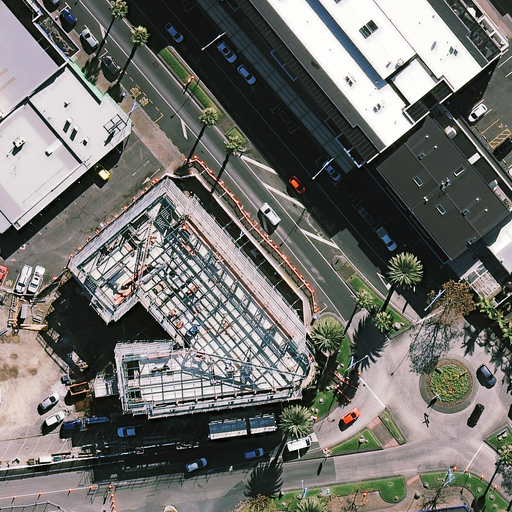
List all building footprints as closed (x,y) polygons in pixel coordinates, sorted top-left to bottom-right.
[(0,125),(73,61),(19,0),(8,0),(0,7),(0,125)] [(353,143),(380,176),(389,169),(408,154),(447,122),(461,111),(503,76),(511,69),(511,52),(497,34),(469,0),(235,0),(241,6),(353,143)] [(131,129),(73,61),(0,125),(0,232),(7,234),(20,224),(131,129)] [(389,169),(380,176),(454,265),(463,258),(511,218),(511,200),(502,188),(511,180),(511,173),(461,111),(447,122),(408,154),(389,169)] [(81,253),(126,310),(128,332),(131,354),(135,400),(302,378),(307,376),(311,373),(313,368),(313,361),(310,354),(306,345),(163,178),(78,249),(81,253)] [(511,218),(463,258),(454,265),(469,284),(483,272),(499,292),(511,280),(511,218)]
